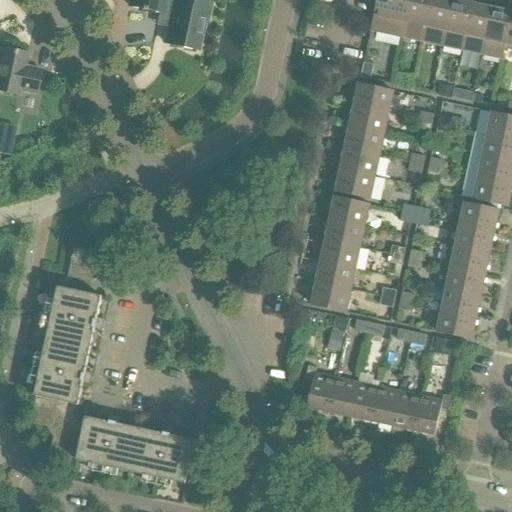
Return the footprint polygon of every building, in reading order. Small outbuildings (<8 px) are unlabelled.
[(144,10),(158,13),(161,0),(131,0),(130,7),(140,9),(140,11),(144,12),(144,10)] [(161,0),(158,13),(158,16),(172,19),(166,44),(196,51),(202,22),(206,23),(210,5),(193,1),(193,0),(189,0),(188,0),(161,0)] [(377,0),(371,31),(403,38),(410,0),(377,0)] [(410,0),(403,38),(423,42),(431,0),(410,0)] [(431,0),(423,42),(442,47),(452,0),(431,0)] [(452,0),(442,47),(463,51),(473,0),(465,0),(465,3),(453,0),(452,0)] [(473,0),(463,51),(482,55),(492,8),(479,6),(480,0),(473,0)] [(502,59),(505,49),(511,14),(511,3),(508,3),(507,11),(492,8),(482,55),(502,59)] [(35,95),(40,70),(24,67),(27,55),(0,48),(0,91),(18,96),(19,91),(35,95)] [(364,64),(361,78),(370,80),(373,66),(364,64)] [(359,85),(354,107),(389,115),(394,92),(359,85)] [(484,96),(474,94),(472,102),(482,104),(484,96)] [(354,107),(349,128),(385,135),(389,115),(354,107)] [(511,117),(482,111),(477,133),(511,140),(511,117)] [(421,113),(420,121),(432,124),(434,115),(421,113)] [(440,116),(438,125),(451,128),(452,119),(440,116)] [(432,124),(420,121),(418,129),(430,132),(432,124)] [(451,128),(438,125),(436,133),(449,136),(451,128)] [(0,154),(8,157),(14,130),(0,127),(0,154)] [(349,128),(345,149),(380,157),(385,135),(349,128)] [(511,140),(477,133),(472,154),(511,162),(511,140)] [(345,149),(340,171),(375,178),(380,157),(345,149)] [(511,162),(472,154),(468,175),(511,184),(511,162)] [(412,155),(411,163),(423,166),(425,157),(412,155)] [(431,159),(429,167),(442,170),(443,161),(431,159)] [(423,166),(411,163),(409,171),(421,174),(423,166)] [(442,170),(429,167),(427,175),(440,178),(442,170)] [(375,178),(340,171),(336,192),(371,200),(375,178)] [(511,190),(511,184),(468,175),(463,197),(508,207),(511,190)] [(334,198),(330,220),(365,227),(369,205),(334,198)] [(464,203),(459,225),(495,233),(499,211),(464,203)] [(404,205),(403,213),(415,216),(417,208),(404,205)] [(417,208),(415,216),(428,219),(430,210),(417,208)] [(401,222),(414,224),(415,216),(403,213),(401,222)] [(415,216),(414,224),(426,227),(428,219),(415,216)] [(330,220),(325,241),(360,248),(365,227),(330,220)] [(459,225),(455,247),(490,254),(495,233),(459,225)] [(325,241),(321,262),(356,269),(360,248),(325,241)] [(393,246),(391,255),(404,257),(405,249),(393,246)] [(455,247),(451,268),(486,275),(490,254),(455,247)] [(82,262),(85,251),(85,250),(73,248),(71,259),(72,260),(82,262)] [(411,250),(409,259),(422,261),(424,253),(411,250)] [(82,262),(72,260),(68,277),(91,282),(98,278),(103,255),(85,251),(82,262)] [(404,257),(391,255),(389,263),(402,266),(404,257)] [(422,261),(409,259),(408,267),(420,270),(422,261)] [(321,262),(316,283),(351,291),(356,269),(321,262)] [(451,268),(446,289),(481,296),(486,275),(451,268)] [(351,291),(316,283),(311,305),(347,313),(351,291)] [(105,438),(110,416),(111,417),(111,415),(109,415),(107,422),(86,417),(85,418),(78,417),(76,418),(74,414),(75,414),(77,406),(78,406),(83,384),(90,385),(90,384),(89,383),(89,384),(67,380),(69,370),(91,375),(91,376),(92,376),(92,374),(85,372),(94,330),(101,332),(102,330),(101,329),(100,330),(79,326),(81,316),(103,321),(102,322),(103,322),(104,320),(97,318),(102,297),(94,295),(58,287),(34,397),(36,397),(30,424),(46,427),(53,438),(50,454),(77,460),(76,461),(185,484),(195,441),(173,436),(175,429),(173,429),(172,430),(173,430),(169,451),(159,450),(164,428),(165,428),(165,427),(163,427),(161,434),(119,424),(121,417),(119,417),(118,418),(119,418),(115,440),(105,438)] [(384,289),(382,297),(395,300),(396,291),(384,289)] [(446,289),(442,310),(477,317),(481,296),(446,289)] [(402,293),(400,301),(413,304),(415,296),(402,293)] [(395,300),(382,297),(380,306),(393,308),(395,300)] [(413,304),(400,301),(399,310),(411,312),(413,304)] [(477,317),(442,310),(437,332),(472,340),(477,317)] [(354,331),(368,334),(370,324),(357,321),(354,331)] [(370,324),(368,334),(382,337),(384,327),(370,324)] [(397,340),(410,343),(412,333),(399,330),(397,340)] [(329,350),(341,352),(344,335),(332,333),(329,350)] [(412,333),(410,343),(424,346),(426,336),(412,333)] [(454,343),(437,339),(434,354),(451,358),(454,343)] [(307,409),(329,413),(336,379),(315,374),(316,368),(308,367),(305,380),(313,382),(307,409)] [(329,413),(350,418),(357,383),(336,379),(329,413)] [(350,418),(371,422),(378,388),(357,383),(350,418)] [(371,422),(392,427),(400,392),(378,388),(371,422)] [(392,427),(414,431),(421,397),(400,392),(392,427)] [(421,397),(414,431),(435,436),(441,409),(448,411),(451,397),(443,395),(442,401),(421,397)]
